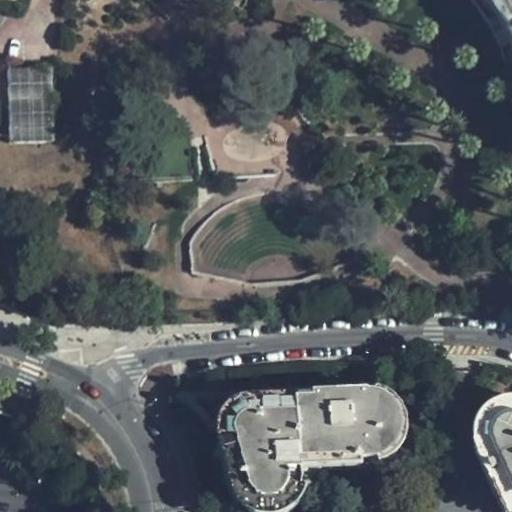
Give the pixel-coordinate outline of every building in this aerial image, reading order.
[(511,0),(498,0),(511,30),(511,0)] [(5,62),(5,66),(5,122),(5,132),(49,133),(49,61),(5,62)] [(491,144),(489,122),(473,124),(475,146),(491,144)] [(405,426),(404,417),(401,408),(395,402),(388,396),(381,393),(318,396),(318,401),(242,403),(235,407),(230,414),(226,421),(224,429),(228,443),(235,469),(239,482),(243,489),(249,495),(259,501),(269,502),(278,502),(285,499),(294,494),(302,484),(306,475),(306,468),(304,461),(303,456),(359,454),(359,458),(376,458),(380,457),(391,452),(398,445),(404,436),(405,426)] [(511,403),(511,404),(503,406),(496,410),(489,418),(486,423),(484,430),(483,437),(483,443),(486,450),(495,472),(499,471),(511,500),(511,403)]
